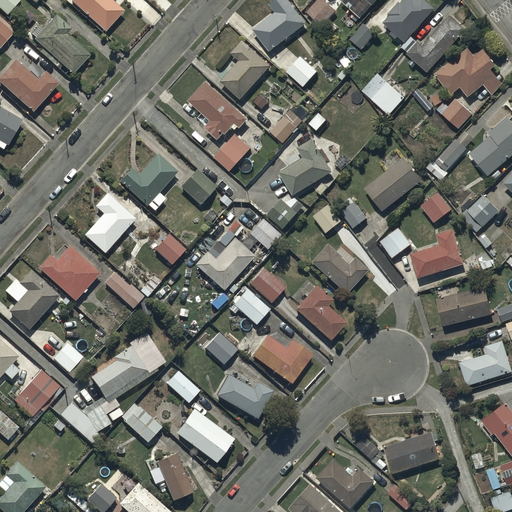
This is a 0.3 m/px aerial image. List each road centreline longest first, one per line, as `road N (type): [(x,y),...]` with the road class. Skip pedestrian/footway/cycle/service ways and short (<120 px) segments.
road 1 (residential): [(0,236),(213,0)]
road 2 (residential): [(233,511),(336,397),(393,364)]
